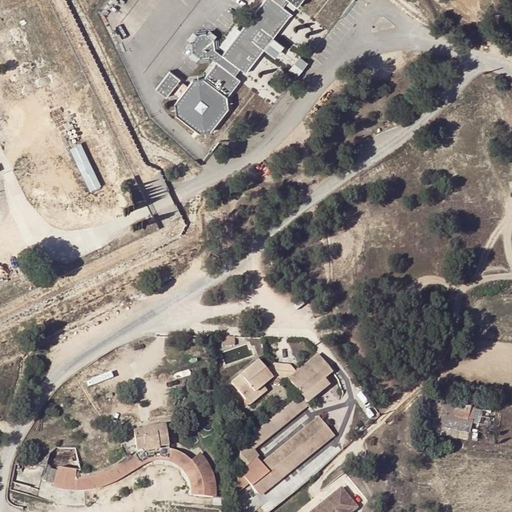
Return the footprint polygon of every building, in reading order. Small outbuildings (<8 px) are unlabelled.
[(176,114),(199,134),(213,133),(233,111),(232,96),(268,52),(276,57),(285,46),(275,38),(293,13),(286,7),(276,0),(262,0),(223,53),(216,62),(205,78),(192,78),(189,82),(175,102),(176,114)] [(210,57),(216,62),(223,53),(214,46),(215,38),(207,32),(197,32),(191,41),(192,52),(201,58),(210,57)] [(302,75),(309,61),(300,55),(292,70),(302,75)] [(159,91),(169,97),(183,78),(173,71),(159,91)] [(169,97),(175,102),(189,82),(183,78),(169,97)] [(92,190),(103,185),(83,142),(72,147),(92,190)] [(258,359),(232,382),(251,405),(268,391),(265,387),(275,379),(288,379),(301,395),(242,445),(239,471),(261,496),(334,435),(320,418),(263,464),(252,450),(330,385),(326,379),(332,373),(317,355),(297,371),(291,364),(273,364),(266,369),(258,359)] [(473,408),(460,404),(456,418),(468,422),(473,408)] [(152,428),(140,429),(147,448),(169,445),(166,423),(151,425),(152,428)] [(147,448),(140,429),(135,430),(138,449),(147,448)] [(151,448),(148,449),(151,457),(153,457),(155,456),(159,456),(163,456),(167,457),(172,458),(175,460),(179,462),(185,454),(182,452),(178,451),(174,449),(167,448),(163,448),(156,448),(151,448)] [(128,458),(124,461),(132,467),(135,466),(137,464),(141,461),(146,459),(151,457),(148,449),(145,450),(144,450),(141,451),(139,453),(136,454),(128,458)] [(186,467),(192,461),(188,457),(185,454),(179,462),(181,463),(186,467)] [(192,478),(209,468),(199,455),(192,461),(186,467),(189,471),(192,478)] [(132,467),(124,461),(121,463),(116,466),(112,469),(107,471),(96,475),(77,477),(106,482),(119,476),(123,473),(128,470),(132,467)] [(49,466),(47,472),(77,477),(77,470),(49,466)] [(211,472),(209,468),(192,478),(193,481),(194,485),(196,489),(196,495),(214,496),(214,489),(214,484),(213,479),(211,472)] [(77,477),(47,472),(44,479),(54,485),(62,486),(75,488),(83,487),(90,486),(96,485),(106,482),(77,477)] [(342,488),(313,511),(353,511),(359,507),(342,488)]
